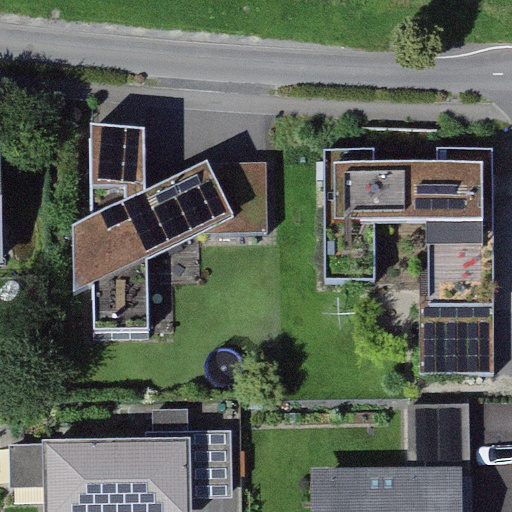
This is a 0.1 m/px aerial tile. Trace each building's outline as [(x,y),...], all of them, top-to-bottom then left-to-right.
[(143,130),(91,127),(95,217),(71,230),(73,297),(97,283),(98,331),(155,331),(152,261),(204,233),(275,233),(270,165),(239,164),(208,162),(154,187),(144,192),(143,130)] [(0,260),(9,260),(9,147),(0,147),(0,260)] [(371,158),(322,158),(321,288),(375,289),(375,231),(425,231),(424,374),(488,374),(489,341),(490,186),(490,158),(435,157),(434,173),(371,173),(371,158)] [(413,467),(315,470),(316,511),(477,511),(478,503),(476,441),(475,403),(411,405),(413,467)] [(146,446),(6,449),(7,494),(40,494),(40,511),(188,511),(188,502),(208,501),(228,501),(227,436),(146,438),(146,446)]
